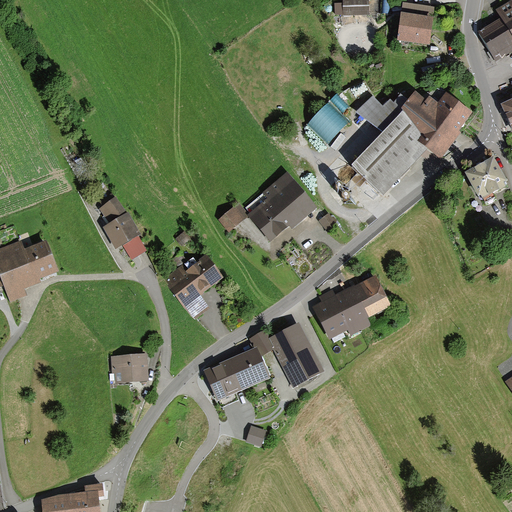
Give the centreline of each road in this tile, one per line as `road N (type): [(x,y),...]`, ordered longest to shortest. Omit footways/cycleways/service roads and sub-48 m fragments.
road 1 (tertiary): [(183,377),(296,295),(490,131)]
road 2 (residential): [(173,511),(214,429),(208,406),(183,377)]
road 3 (tertiary): [(490,131),(469,36),(473,0)]
road 4 (residential): [(8,511),(122,464)]
